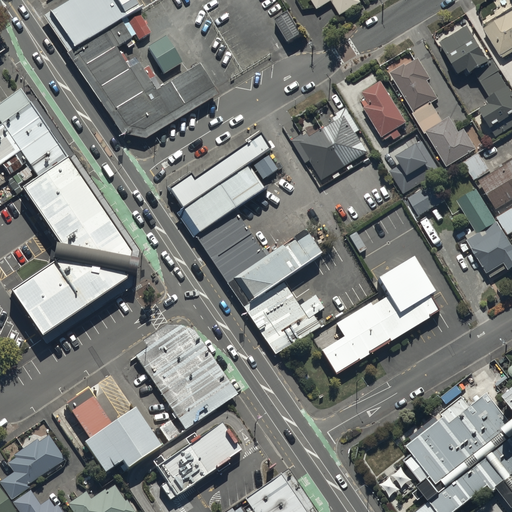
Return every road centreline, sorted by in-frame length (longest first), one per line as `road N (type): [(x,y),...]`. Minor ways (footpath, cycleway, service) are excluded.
road 1 (residential): [(129,180),(421,0)]
road 2 (residential): [(307,446),(511,320)]
road 3 (residential): [(199,286),(0,418)]
road 4 (secondary): [(8,0),(129,180)]
road 5 (secondary): [(199,286),(307,446)]
road 6 (secondary): [(129,180),(199,286)]
